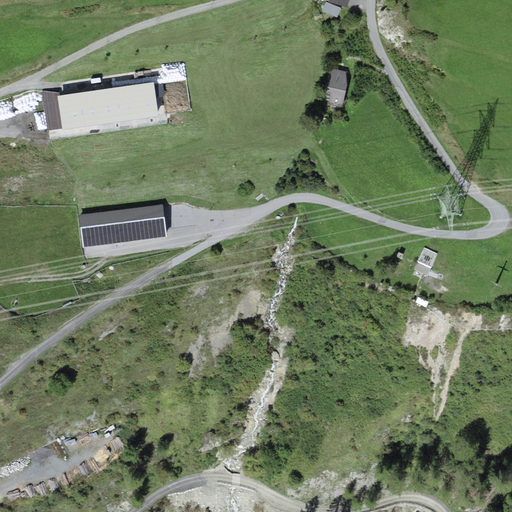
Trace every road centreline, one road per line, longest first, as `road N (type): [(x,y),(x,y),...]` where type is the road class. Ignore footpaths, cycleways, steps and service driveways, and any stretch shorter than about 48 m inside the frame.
road 1 (unclassified): [(0,383),(104,302),(289,196),(314,195),(411,227),(476,232),(499,224),(499,208),(458,175),(391,74),(371,30),(369,0)]
road 2 (unclassified): [(442,511),(412,497),(313,508),(211,478),(169,487),(133,511)]
road 3 (track): [(231,0),(128,29),(0,92)]
